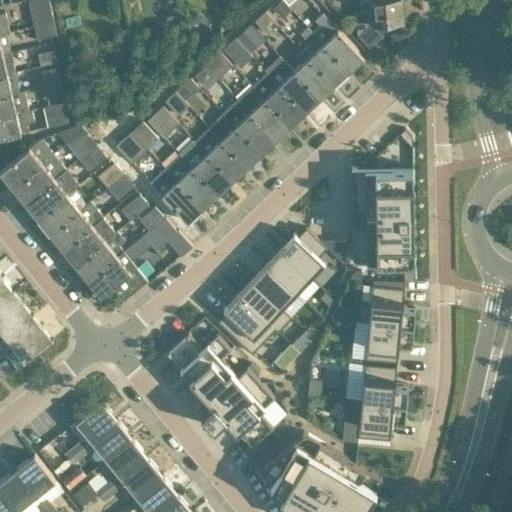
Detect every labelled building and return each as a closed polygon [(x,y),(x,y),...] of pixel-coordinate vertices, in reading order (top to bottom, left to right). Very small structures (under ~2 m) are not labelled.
[(49,0),(28,0),(33,23),(53,19),(49,0)] [(278,0),(272,5),(282,17),(291,8),(284,0),(278,0)] [(371,7),(372,21),(358,34),(369,46),(386,29),(386,20),(404,18),(402,0),(360,0),(361,8),(371,7)] [(188,18),(190,19),(198,23),(199,23),(203,12),(192,8),(188,18)] [(254,19),(266,32),(277,23),(265,9),(254,19)] [(0,31),(6,29),(9,29),(5,10),(0,10),(0,31)] [(351,41),(333,21),(323,11),(315,18),(321,23),(314,29),(318,34),(350,68),(365,55),(351,41)] [(53,19),(33,23),(36,37),(56,33),(53,19)] [(236,35),(250,49),(263,38),(249,23),(236,35)] [(310,42),(303,48),(336,82),(350,68),(318,34),(314,29),(314,30),(308,24),(301,31),(310,42)] [(390,33),(398,42),(408,33),(400,24),(390,33)] [(9,40),(6,29),(0,31),(0,51),(11,49),(9,40)] [(249,51),(250,49),(236,35),(223,47),(240,66),(253,54),(249,51)] [(54,48),(38,51),(41,63),(56,60),(54,48)] [(302,60),(295,67),(321,96),(336,82),(303,48),(297,54),(302,60)] [(0,51),(0,72),(16,69),(13,60),(11,49),(0,51)] [(220,50),(213,56),(207,61),(220,75),(233,63),(220,50)] [(295,67),(289,61),(280,52),(265,67),(268,70),(279,82),(280,81),(307,109),(321,96),(295,67)] [(220,75),(207,61),(205,62),(206,63),(195,73),(207,86),(220,75)] [(44,83),(60,79),(57,65),(41,68),(44,83)] [(18,79),(16,69),(0,72),(0,92),(20,88),(18,79)] [(268,70),(254,83),(264,94),(265,95),(291,124),(307,109),(280,81),(279,82),(268,70)] [(189,76),(183,81),(185,84),(179,91),(186,98),(199,87),(190,75),(189,76)] [(49,102),(64,98),(60,79),(44,83),(49,102)] [(277,137),(291,124),(265,95),(264,94),(254,83),(251,80),(236,95),(238,96),(250,108),(277,137)] [(0,113),(17,109),(29,107),(24,87),(20,88),(0,92),(0,113)] [(185,99),(186,98),(179,91),(178,91),(175,88),(164,98),(178,113),(189,104),(185,99)] [(238,96),(224,109),(236,122),(263,150),(277,137),(250,108),(238,96)] [(67,120),(63,100),(43,104),(47,124),(67,120)] [(179,121),(162,103),(147,117),(164,135),(179,121)] [(27,120),(35,118),(32,107),(29,107),(17,109),(0,113),(0,135),(22,130),(22,128),(29,127),(27,120)] [(248,164),(263,150),(236,122),(224,109),(209,123),(215,129),(248,164)] [(132,128),(148,145),(159,136),(143,118),(132,128)] [(58,131),(66,141),(84,126),(80,121),(58,131)] [(209,123),(194,137),(206,149),(233,178),(248,164),(215,129),(209,123)] [(78,156),(97,142),(84,126),(66,141),(78,156)] [(400,131),(413,145),(413,133),(405,126),(400,131)] [(132,128),(116,142),(132,160),(148,145),(132,128)] [(0,169),(12,184),(54,150),(41,135),(30,145),(0,168),(0,169)] [(219,191),(233,178),(206,149),(194,137),(180,150),(186,156),(219,191)] [(107,154),(97,142),(78,156),(89,169),(107,154)] [(24,200),(67,166),(54,150),(12,184),(24,200)] [(180,150),(166,163),(172,170),(204,205),(219,191),(186,156),(180,150)] [(107,185),(124,171),(114,159),(97,173),(107,185)] [(150,178),(161,191),(175,205),(188,220),(204,205),(172,170),(166,163),(150,178)] [(413,165),(373,166),(375,259),(415,259),(413,165)] [(68,191),(75,185),(80,181),(67,166),(24,200),(37,216),(68,191)] [(134,183),(124,171),(107,185),(118,197),(134,183)] [(37,216),(50,231),(86,202),(81,195),(82,194),(75,185),(68,191),(37,216)] [(148,203),(139,192),(121,207),(130,218),(148,203)] [(50,231),(62,247),(103,214),(91,198),(86,202),(50,231)] [(156,204),(152,207),(140,216),(150,228),(165,215),(156,204)] [(76,263),(106,238),(112,233),(111,233),(116,229),(103,214),(62,247),(76,263)] [(156,248),(167,239),(178,229),(166,215),(125,249),(88,279),(101,294),(113,285),(123,298),(148,277),(132,258),(152,243),(156,248)] [(295,231),(281,246),(311,274),(325,259),(319,254),(328,245),(307,225),(298,234),(295,231)] [(88,279),(125,249),(124,248),(120,243),(126,238),(118,228),(116,229),(111,233),(112,233),(106,238),(76,263),(88,279)] [(281,246),(267,261),(297,289),(311,274),(281,246)] [(252,276),(282,305),(297,289),(267,261),(252,276)] [(0,299),(13,289),(0,273),(0,299)] [(238,291),(268,320),(282,305),(252,276),(238,291)] [(371,300),(369,319),(414,323),(416,304),(403,303),(405,285),(373,282),(371,300)] [(319,293),(328,302),(333,296),(324,288),(319,293)] [(0,299),(0,332),(4,337),(33,314),(13,289),(0,299)] [(233,315),(224,324),(246,344),(268,320),(238,291),(224,306),(233,315)] [(33,314),(4,337),(24,362),(54,337),(53,336),(52,337),(33,314)] [(414,323),(369,319),(367,337),(366,356),(398,359),(399,340),(413,342),(414,323)] [(312,321),(306,327),(315,335),(316,334),(319,327),(312,321)] [(189,329),(166,349),(181,365),(215,402),(204,412),(215,424),(226,414),(252,443),(274,423),(260,407),(274,394),(248,365),(238,373),(221,354),(230,346),(217,331),(203,345),(189,329)] [(292,342),(300,349),(306,343),(298,335),(292,342)] [(283,350),(275,359),(283,367),(292,358),(283,350)] [(362,398),(407,402),(409,383),(396,382),(397,363),(365,360),(364,379),(362,398)] [(346,395),(345,420),(357,420),(357,395),(346,395)] [(77,418),(92,437),(118,416),(103,397),(77,418)] [(405,421),(407,402),(362,398),(360,416),(358,435),(390,438),(392,419),(405,421)] [(92,437),(107,456),(133,435),(118,416),(92,437)] [(259,466),(296,511),(361,511),(383,476),(304,429),(303,430),(298,427),(288,435),(293,438),(278,451),(273,448),(263,456),(268,459),(259,466)] [(107,456),(122,475),(148,453),(133,435),(107,456)] [(91,448),(86,443),(82,438),(74,444),(82,455),(91,448)] [(73,460),(74,461),(82,455),(74,444),(66,451),(70,456),(73,460)] [(56,477),(48,467),(35,451),(16,466),(37,492),(56,477)] [(163,472),(148,453),(122,475),(137,493),(163,472)] [(70,485),(86,472),(79,464),(63,477),(70,485)] [(0,484),(18,508),(37,492),(16,466),(0,479),(0,484)] [(152,511),(179,491),(163,472),(137,493),(131,498),(142,511),(143,511),(144,511),(152,511)] [(104,481),(109,487),(112,492),(120,485),(116,479),(112,475),(104,481)] [(83,504),(99,492),(96,488),(96,487),(90,479),(74,492),(73,492),(83,504)] [(104,481),(96,487),(96,488),(99,492),(104,498),(112,492),(104,481)] [(0,511),(12,511),(18,508),(0,484),(0,511)] [(190,511),(194,510),(179,491),(152,511),(190,511)] [(43,511),(54,503),(50,499),(47,494),(42,498),(36,503),(40,508),(43,511)] [(60,511),(54,503),(43,511),(60,511)]
